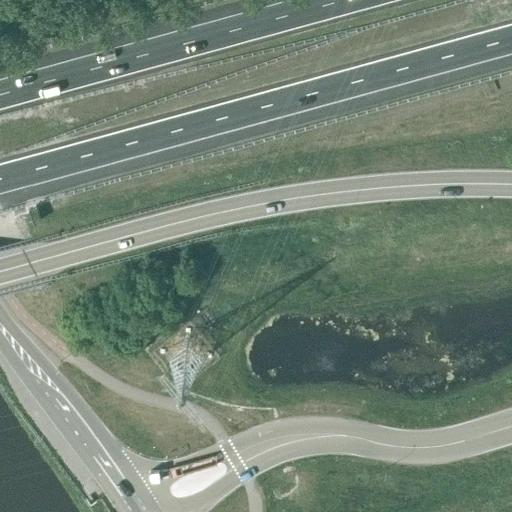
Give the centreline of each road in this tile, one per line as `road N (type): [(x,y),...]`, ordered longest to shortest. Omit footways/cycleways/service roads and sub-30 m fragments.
road 1 (motorway): [(0,187),(511,46)]
road 2 (secondary): [(0,272),(307,196),(511,184)]
road 3 (motorway): [(349,0),(0,95)]
road 4 (tertiary): [(139,490),(0,315)]
road 5 (tertiary): [(341,436),(309,425),(264,432),(139,490)]
road 6 (tertiary): [(0,341),(123,511)]
road 7 (tertiary): [(185,511),(265,460),(341,436)]
road 8 (tertiary): [(341,436),(422,448),(511,426)]
